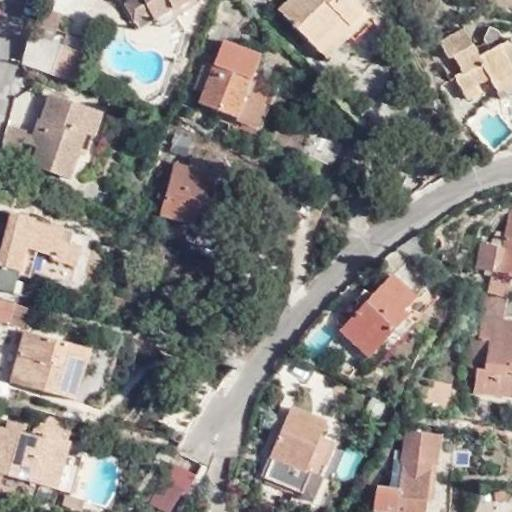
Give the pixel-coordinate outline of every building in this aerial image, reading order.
[(112,0),(113,1),(114,0),(138,0),(140,4),(135,12),(134,15),(135,24),(157,33),(162,21),(155,19),(162,6),(159,0),(112,0)] [(358,20),(372,6),(365,0),(288,0),(284,5),(319,42),(350,13),(358,20)] [(424,16),(433,35),(442,53),(451,69),(467,62),(478,56),(482,62),(505,51),(511,46),(511,42),(499,16),(487,23),(484,20),(484,10),(471,5),(466,19),(470,28),(462,32),(444,5),(424,16)] [(379,15),(372,6),(358,20),(350,13),(319,42),(330,53),(356,30),(360,34),(379,15)] [(36,35),(26,64),(85,84),(95,55),(36,35)] [(442,53),(433,35),(426,39),(435,57),(442,53)] [(356,64),(342,47),(333,57),(347,72),(356,64)] [(508,57),(505,51),(482,62),(482,64),(485,69),(508,57)] [(467,62),(451,69),(454,75),(470,67),(467,62)] [(464,106),(501,103),(497,63),(485,69),(482,64),(451,90),(464,106)] [(26,120),(23,134),(18,150),(57,161),(71,114),(62,112),(69,87),(30,76),(23,100),(30,102),(26,120)] [(222,80),(214,102),(230,109),(239,87),(222,80)] [(62,112),(71,114),(76,116),(83,91),(69,87),(62,112)] [(318,119),(295,108),(284,131),(307,143),(318,119)] [(157,139),(154,148),(168,153),(170,144),(157,139)] [(168,153),(154,148),(135,194),(168,205),(189,152),(170,144),(168,153)] [(275,197),(260,183),(250,195),(265,209),(275,197)] [(497,273),(511,276),(511,209),(509,211),(505,233),(502,247),(491,245),(481,243),(476,267),(497,272),(497,273)] [(70,224),(17,210),(4,261),(34,269),(39,247),(61,253),(59,260),(84,267),(91,243),(67,237),(70,224)] [(494,230),(491,245),(502,247),(505,233),(494,230)] [(398,249),(423,262),(433,251),(417,235),(398,249)] [(492,272),(487,291),(507,296),(511,276),(497,273),(492,272)] [(416,298),(392,275),(341,330),(369,357),(407,315),(409,314),(404,310),(416,298)] [(407,315),(369,357),(362,364),(369,371),(415,322),(407,315)] [(511,319),(504,318),(482,315),(479,338),(471,337),(466,375),(476,376),(474,393),(511,398),(511,319)] [(45,358),(57,361),(63,335),(22,325),(12,322),(0,318),(0,371),(39,381),(45,358)] [(50,385),(57,361),(45,358),(39,381),(50,385)] [(186,387),(193,373),(163,361),(158,376),(186,387)] [(182,402),(186,387),(158,376),(153,391),(182,402)] [(176,418),(182,402),(153,391),(147,407),(176,418)] [(326,422),(292,407),(270,458),(272,459),(264,478),(314,500),(338,444),(320,436),(326,422)] [(24,409),(21,421),(46,429),(50,417),(24,409)] [(18,427),(0,421),(0,468),(48,483),(58,448),(42,442),(46,429),(21,421),(18,427)] [(424,511),(426,502),(430,471),(431,465),(437,465),(442,435),(406,430),(401,459),(394,459),(390,488),(379,486),(375,510),(386,511),(424,511)] [(437,465),(431,465),(430,471),(426,502),(432,503),(437,465)] [(505,491),(495,493),(496,501),(506,499),(505,491)]
